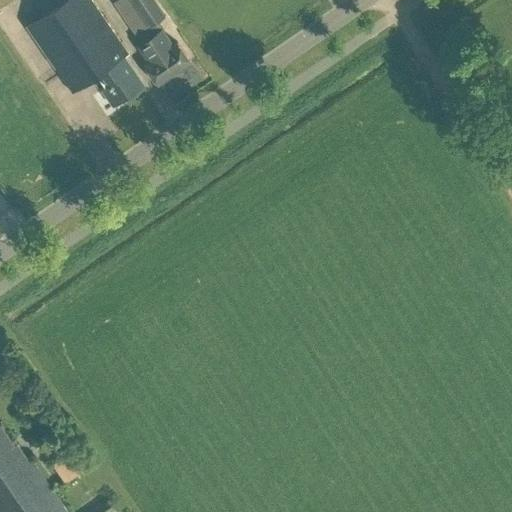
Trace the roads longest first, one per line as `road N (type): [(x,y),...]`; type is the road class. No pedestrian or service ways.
road 1 (unclassified): [(0,251),(360,0)]
road 2 (track): [(387,0),(511,188)]
